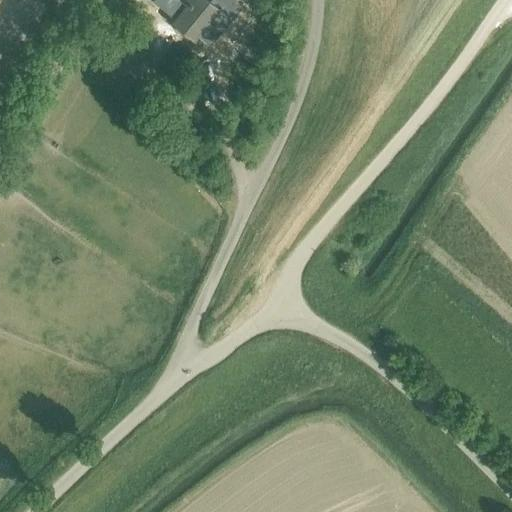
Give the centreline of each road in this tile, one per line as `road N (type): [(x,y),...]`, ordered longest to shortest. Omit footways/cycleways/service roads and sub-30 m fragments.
road 1 (track): [(277,320),(309,243),(443,89),(505,0)]
road 2 (unclassified): [(38,511),(161,393),(248,328),(277,320)]
road 3 (unclassified): [(511,495),(411,392),(342,339),(277,320)]
road 4 (unknown): [(246,208),(206,43)]
